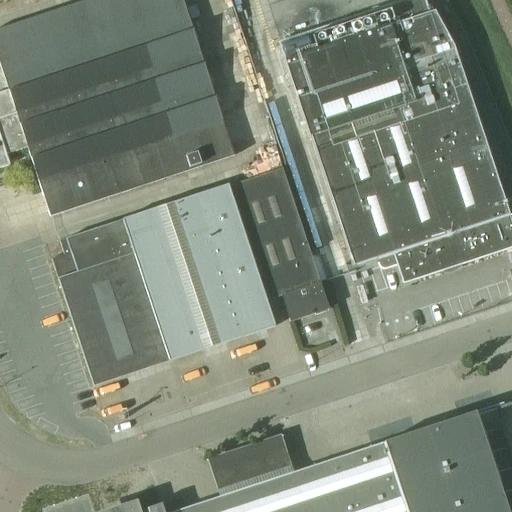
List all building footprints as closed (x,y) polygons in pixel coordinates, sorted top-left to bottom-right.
[(0,169),(8,167),(4,156),(25,148),(48,218),(233,156),(180,0),(87,0),(0,29),(0,169)] [(309,138),(338,229),(351,269),(376,260),(378,267),(381,269),(383,270),(396,267),(401,285),(511,248),(511,215),(507,217),(452,49),(432,13),(428,14),(423,0),(408,0),(277,43),(283,61),(281,62),(306,139),(309,138)] [(327,310),(318,284),(280,169),(227,187),(264,301),(280,296),(288,322),(327,310)] [(264,301),(227,187),(197,196),(58,241),(63,255),(49,260),(76,340),(75,340),(91,388),(272,327),(264,301)] [(164,508),(160,508),(160,507),(146,511),(145,511),(504,511),(473,416),(180,511),(179,511),(178,511),(175,509),(174,509),(170,508),(169,507),(165,507),(164,508)]
